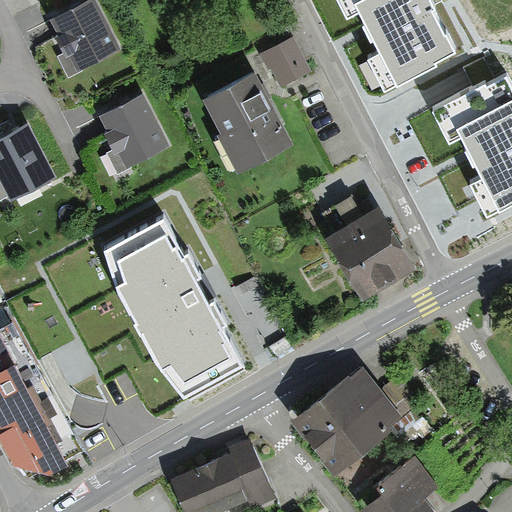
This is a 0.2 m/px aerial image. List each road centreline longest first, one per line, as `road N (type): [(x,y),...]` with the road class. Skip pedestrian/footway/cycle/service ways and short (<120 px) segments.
road 1 (residential): [(445,290),(298,0)]
road 2 (tertiary): [(252,399),(445,290)]
road 3 (tertiary): [(61,511),(252,399)]
road 4 (residential): [(343,511),(252,399)]
road 5 (residential): [(511,409),(445,290)]
